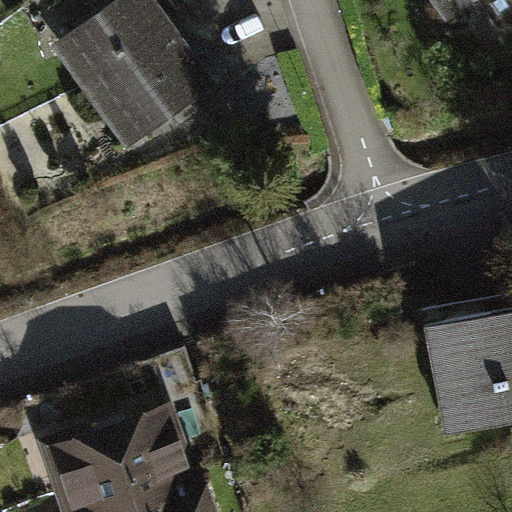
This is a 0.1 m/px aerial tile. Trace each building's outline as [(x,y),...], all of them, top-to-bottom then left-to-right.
[(154,0),(122,0),(58,46),(130,146),(216,84),(154,0)] [(438,0),(452,18),(476,0),(438,0)] [(511,316),(429,329),(446,438),(511,428),(511,316)] [(42,434),(0,448),(0,510),(59,489),(66,509),(192,465),(173,407),(47,448),(42,434)] [(66,511),(218,511),(201,462),(66,509),(66,511)]
